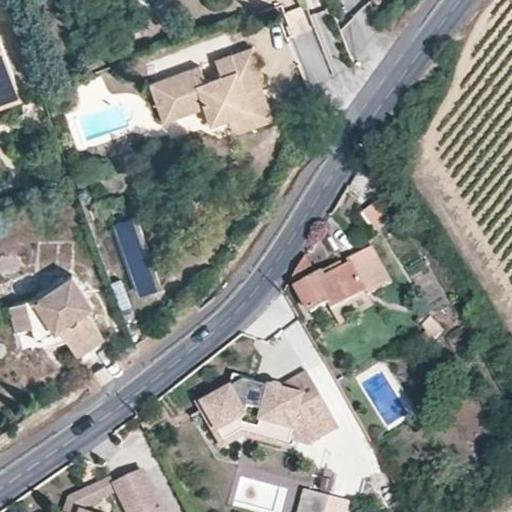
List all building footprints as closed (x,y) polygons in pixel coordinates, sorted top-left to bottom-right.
[(0,86),(15,80),(0,39),(0,86)] [(217,62),(222,78),(206,83),(200,68),(151,85),(168,131),(208,118),(214,134),(247,122),(250,128),(273,119),(259,80),(250,83),(246,69),(257,65),(252,49),(217,62)] [(0,106),(22,99),(15,80),(0,86),(0,106)] [(41,142),(38,131),(26,134),(30,146),(41,142)] [(393,212),(382,196),(362,210),(373,226),(393,212)] [(163,284),(136,214),(116,222),(142,292),(163,284)] [(349,265),(341,270),(338,265),(315,277),(303,257),(290,280),(310,313),(326,304),(330,310),(364,291),(366,295),(390,281),(370,246),(346,259),(349,265)] [(38,341),(63,332),(77,353),(103,337),(86,309),(92,305),(73,275),(36,298),(11,308),(21,333),(31,329),(38,341)] [(15,335),(21,333),(11,308),(5,310),(15,335)] [(432,338),(443,329),(427,312),(417,321),(423,329),(432,338)] [(275,385),(243,377),(202,400),(217,427),(222,424),(224,430),(241,421),(290,434),(289,438),(307,443),(337,427),(305,370),(275,385)] [(162,511),(163,511),(142,470),(114,484),(127,511),(162,511)] [(320,511),(325,496),(299,489),(292,511),(320,511)]
